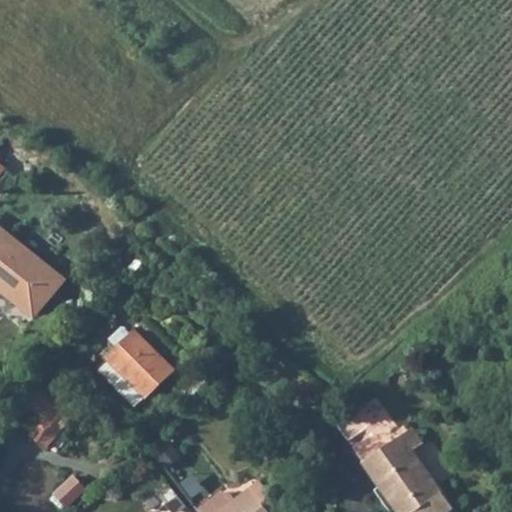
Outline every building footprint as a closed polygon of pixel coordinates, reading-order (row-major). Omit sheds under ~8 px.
[(0,179),(9,168),(0,160),(0,179)] [(0,226),(0,297),(35,325),(68,282),(0,226)] [(135,323),(107,350),(145,389),(174,363),(135,323)] [(47,418),(33,435),(49,449),(79,413),(47,386),(31,406),(47,418)] [(442,511),(452,505),(399,432),(362,458),(400,511),(442,511)] [(271,511),(281,504),(253,473),(208,511),(271,511)] [(55,495),(68,509),(89,488),(75,475),(55,495)]
